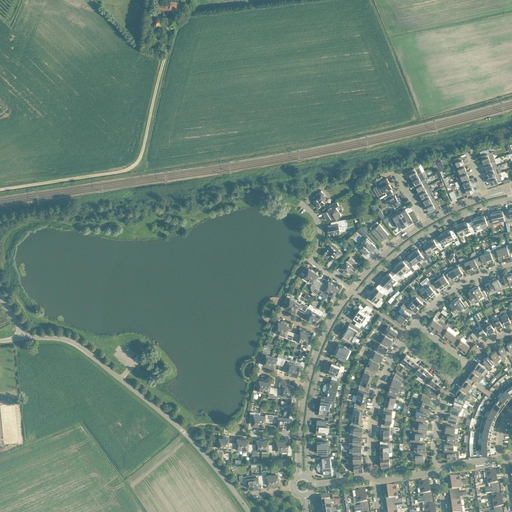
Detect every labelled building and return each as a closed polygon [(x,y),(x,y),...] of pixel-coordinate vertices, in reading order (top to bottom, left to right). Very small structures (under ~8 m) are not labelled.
[(178,13),(179,3),(171,1),(170,4),(158,2),(157,9),(156,10),(157,10),(163,11),(163,12),(165,12),(165,11),(169,12),(170,11),(178,13)] [(160,30),(160,22),(160,21),(160,15),(157,15),(157,10),(156,10),(157,9),(153,9),(152,14),(153,14),(152,21),(151,21),(151,29),(155,30),(156,30),(160,30)] [(492,152),(489,152),(481,155),(483,163),(494,159),(492,152)] [(463,163),(461,156),(450,160),(453,167),(463,163)] [(497,166),(494,159),(483,163),(486,170),(497,166)] [(466,170),(463,163),(453,167),(455,174),(466,170)] [(411,177),(422,172),(418,165),(416,166),(416,165),(406,168),(408,171),(411,177)] [(499,173),(497,166),(486,170),(488,177),(499,173)] [(468,177),(466,170),(455,174),(458,181),(468,177)] [(415,184),(425,179),(422,172),(411,177),(415,184)] [(502,180),(499,173),(488,177),(491,184),(502,180)] [(384,180),(381,176),(374,180),(378,186),(373,188),(378,196),(392,187),(388,182),(389,181),(387,178),(384,180)] [(471,184),(468,177),(458,181),(460,188),(471,184)] [(418,191),(429,185),(425,179),(415,184),(418,191)] [(459,200),(462,199),(457,184),(452,186),(453,190),(455,190),(459,200)] [(473,191),(471,184),(460,188),(463,195),(473,191)] [(422,197),(432,192),(429,185),(418,191),(422,197)] [(324,202),(325,201),(324,200),(326,199),(324,197),(326,196),(321,190),(315,195),(318,198),(313,202),(318,208),(324,203),(324,202)] [(426,204),(436,199),(432,192),(422,197),(426,204)] [(399,198),(398,198),(397,198),(395,195),(394,196),(392,193),(384,198),(388,205),(390,204),(391,206),(393,207),(394,207),(395,207),(402,203),(399,198)] [(439,205),(436,199),(426,204),(429,211),(439,205)] [(338,205),(336,201),(334,203),(326,207),(322,210),(327,207),(329,210),(323,213),(327,220),(331,218),(331,219),(336,217),(336,218),(341,215),(336,206),(338,205)] [(412,219),(409,214),(405,209),(400,212),(399,210),(397,212),(398,214),(393,217),(391,219),(396,228),(398,226),(399,227),(403,224),(404,224),(407,222),(412,219)] [(504,216),(503,211),(502,210),(501,211),(501,210),(499,210),(496,211),(499,221),(505,220),(506,223),(508,222),(507,215),(504,216)] [(499,221),(496,211),(493,212),(492,213),(490,213),(492,219),(489,220),(491,227),(494,226),(493,223),(499,221)] [(481,216),(478,216),(482,227),(488,224),(489,228),(491,227),(489,220),(486,221),(484,215),(483,216),(483,215),(481,216)] [(482,227),(478,216),(475,218),(474,219),(473,219),(475,225),(472,226),(474,233),(477,232),(476,229),(482,227)] [(328,228),(329,236),(329,234),(333,233),(334,235),(337,234),(341,233),(339,227),(347,225),(346,219),(341,220),(332,222),(333,225),(328,226),(328,228)] [(377,222),(370,228),(372,230),(371,230),(381,241),(388,234),(385,231),(379,224),(377,222)] [(469,227),(467,223),(467,222),(466,222),(465,222),(464,222),(461,223),(465,233),(471,231),(472,234),(474,233),(472,226),(469,227)] [(465,233),(461,223),(458,225),(457,226),(456,227),(458,232),(455,233),(460,243),(463,242),(461,238),(462,238),(463,235),(462,234),(465,233)] [(453,235),(450,230),(449,230),(448,230),(447,230),(444,232),(449,241),(452,239),(453,240),(454,241),(455,242),(456,244),(458,245),(460,243),(455,233),(453,235)] [(449,241),(444,232),(441,233),(440,234),(440,235),(439,235),(442,241),(439,242),(443,248),(445,247),(443,244),(449,241)] [(376,246),(370,241),(371,240),(368,237),(367,238),(366,238),(361,243),(364,245),(360,249),(365,254),(369,251),(370,252),(372,250),(376,246)] [(437,244),(434,239),(432,239),(431,240),(428,241),(433,250),(436,248),(438,251),(443,248),(439,242),(437,244)] [(433,250),(428,241),(425,243),(424,244),(424,245),(423,245),(426,250),(424,252),(428,258),(433,255),(431,252),(433,250)] [(326,250),(323,254),(327,257),(326,258),(330,261),(334,255),(338,258),(342,252),(338,249),(337,250),(335,249),(337,247),(332,243),(330,245),(329,245),(325,250),(326,250)] [(508,251),(511,251),(510,244),(506,245),(507,246),(501,248),(504,256),(509,255),(508,251)] [(504,256),(501,248),(500,245),(495,246),(495,245),(492,246),(493,249),(495,255),(498,254),(499,258),(504,256)] [(492,256),(495,255),(493,249),(489,250),(489,248),(484,250),(485,253),(488,262),(493,260),(492,256)] [(415,250),(412,252),(419,260),(421,263),(425,260),(428,258),(424,252),(421,254),(420,251),(418,249),(417,250),(417,249),(415,250)] [(476,263),(479,261),(476,255),(475,251),(472,253),(470,256),(468,258),(473,268),(478,266),(476,263)] [(488,262),(485,253),(482,254),(481,251),(478,253),(478,254),(476,255),(479,261),(482,260),(483,263),(488,262)] [(419,260),(412,252),(410,254),(409,255),(409,256),(408,256),(411,261),(409,263),(415,270),(419,267),(416,263),(419,260)] [(344,260),(338,268),(341,270),(343,268),(344,269),(341,273),(335,268),(345,276),(346,276),(347,277),(348,277),(349,277),(350,276),(351,276),(352,275),(358,267),(354,271),(350,268),(352,267),(354,268),(357,263),(350,257),(347,261),(346,260),(346,261),(344,260)] [(473,268),(468,258),(465,259),(461,258),(459,259),(461,263),(464,269),(466,267),(468,271),(473,268)] [(415,270),(409,263),(407,265),(403,260),(402,261),(400,262),(398,263),(398,264),(405,272),(406,273),(411,269),(412,270),(413,271),(415,270)] [(461,270),(464,269),(461,263),(457,264),(456,264),(456,265),(455,266),(456,267),(454,268),(458,276),(463,273),(461,270)] [(405,272),(398,264),(396,266),(395,267),(395,268),(394,268),(398,273),(396,275),(400,280),(405,276),(402,274),(405,272)] [(458,276),(454,268),(452,266),(448,269),(446,267),(443,269),(445,272),(449,277),(452,276),(453,279),(458,276)] [(302,271),(299,276),(302,278),(307,281),(308,280),(314,271),(311,269),(311,270),(309,268),(306,273),(302,271)] [(314,271),(308,280),(313,283),(312,285),(315,287),(319,289),(322,284),(319,282),(315,279),(318,275),(316,273),(317,272),(314,271)] [(444,285),(449,282),(447,279),(449,277),(445,272),(442,274),(443,275),(442,276),(440,273),(437,275),(444,285)] [(400,280),(396,275),(393,277),(389,273),(388,274),(387,275),(384,277),(392,284),(396,280),(398,282),(400,280)] [(510,284),(507,274),(504,275),(504,276),(503,276),(504,280),(501,281),(504,287),(506,286),(506,285),(510,284)] [(440,288),(444,285),(437,275),(433,278),(432,277),(429,280),(435,287),(438,285),(440,288)] [(392,284),(384,277),(382,279),(381,281),(382,281),(381,282),(385,286),(383,288),(388,293),(390,291),(388,289),(392,284)] [(499,282),(498,280),(497,278),(496,279),(496,277),(492,279),(496,288),(497,290),(498,290),(500,290),(501,289),(501,288),(504,287),(501,281),(499,282)] [(488,282),(485,283),(486,287),(485,288),(487,292),(489,291),(490,293),(492,292),(492,290),(496,288),(492,279),(489,280),(489,281),(488,282)] [(433,289),(435,287),(429,280),(426,282),(425,281),(425,283),(422,285),(425,289),(431,295),(435,292),(433,289)] [(419,286),(415,281),(410,285),(414,290),(419,286)] [(322,284),(319,289),(322,292),(326,295),(328,292),(334,284),(331,282),(331,283),(329,282),(326,286),(322,284)] [(334,284),(328,293),(333,296),(330,300),(334,302),(337,297),(335,296),(336,293),(335,293),(338,288),(336,287),(337,286),(334,284)] [(476,286),(473,288),(478,298),(483,295),(484,297),(487,296),(484,290),(481,292),(478,286),(477,287),(476,286)] [(388,293),(383,288),(381,290),(376,287),(375,288),(375,287),(374,288),(372,291),(380,297),(384,293),(386,295),(388,293)] [(427,299),(431,295),(425,289),(421,292),(420,291),(417,287),(414,290),(415,291),(422,298),(425,296),(427,299)] [(478,298),(473,288),(469,290),(470,291),(468,292),(471,297),(468,299),(471,304),(474,303),(479,301),(478,298)] [(380,297),(372,291),(370,293),(369,295),(368,296),(373,300),(371,302),(378,308),(380,305),(379,304),(382,299),(380,297)] [(420,300),(422,298),(415,291),(413,293),(413,296),(411,299),(419,307),(423,303),(420,300)] [(290,311),(295,301),(296,299),(287,295),(284,300),(288,302),(285,307),(288,308),(287,309),(290,311)] [(457,298),(454,300),(460,309),(463,307),(464,309),(469,306),(465,301),(463,302),(459,298),(458,299),(457,298)] [(415,311),(419,307),(411,299),(408,301),(405,301),(403,303),(405,306),(411,310),(412,308),(415,311)] [(460,309),(454,300),(451,302),(451,303),(450,304),(453,309),(451,311),(454,316),(457,314),(456,312),(460,309)] [(298,308),(305,312),(308,306),(301,302),(300,304),(295,301),(290,311),(293,312),(293,311),(295,313),(298,308)] [(311,322),(318,310),(313,307),(312,308),(308,306),(305,312),(309,314),(306,318),(309,320),(308,321),(311,322)] [(356,313),(355,313),(366,320),(369,314),(372,309),(368,306),(364,311),(360,308),(356,313)] [(409,312),(411,310),(405,306),(403,308),(402,307),(399,311),(401,313),(408,319),(411,315),(409,312)] [(511,322),(509,318),(506,311),(506,309),(501,311),(501,313),(497,315),(498,317),(501,322),(503,321),(504,320),(505,321),(504,322),(505,324),(511,322)] [(322,323),(327,313),(323,311),(322,312),(318,310),(311,322),(314,324),(314,323),(317,324),(318,321),(322,323)] [(366,320),(355,313),(356,313),(353,318),(357,321),(355,324),(360,328),(362,324),(366,320)] [(404,323),(408,319),(401,313),(399,316),(398,315),(394,319),(400,324),(401,321),(404,323)] [(432,328),(437,322),(439,319),(435,316),(428,325),(432,328)] [(502,325),(501,322),(498,317),(495,318),(493,318),(493,317),(489,319),(488,319),(493,326),(495,325),(495,324),(496,325),(496,326),(497,328),(502,325)] [(494,330),(493,326),(488,319),(489,319),(488,318),(484,320),(484,322),(480,325),(481,326),(485,331),(487,330),(487,329),(488,329),(488,330),(489,333),(494,330)] [(439,333),(446,325),(443,323),(444,322),(439,319),(437,322),(432,328),(437,332),(437,331),(439,333)] [(280,333),(284,323),(281,322),(281,323),(278,322),(276,327),(272,325),(269,334),(273,335),(275,331),(280,333)] [(287,324),(284,323),(280,333),(285,335),(284,337),(292,340),(295,334),(287,331),(289,326),(287,325),(287,324)] [(345,330),(357,337),(360,332),(359,332),(361,329),(354,325),(353,327),(349,325),(346,330),(345,330)] [(451,332),(447,329),(448,327),(446,325),(439,333),(442,335),(446,339),(451,332)] [(480,325),(472,330),(473,331),(477,336),(479,335),(479,334),(480,334),(480,335),(482,338),(487,334),(485,331),(481,326),(480,325)] [(385,330),(383,334),(391,339),(391,338),(392,336),(391,336),(392,335),(395,336),(395,337),(398,334),(397,333),(398,332),(390,327),(388,331),(387,330),(385,330)] [(357,337),(345,330),(345,331),(342,336),(347,338),(346,340),(352,344),(354,342),(357,337)] [(302,342),(306,332),(303,331),(303,332),(301,331),(299,336),(295,334),(292,340),(296,342),(297,340),(302,342)] [(309,333),(306,332),(302,342),(307,344),(306,349),(310,350),(312,344),(310,343),(311,341),(309,340),(311,335),(309,334),(309,333)] [(456,335),(451,332),(446,339),(451,342),(453,343),(459,335),(457,333),(456,335)] [(391,339),(383,334),(382,333),(376,341),(380,343),(385,346),(387,342),(390,344),(391,344),(393,341),(392,341),(393,339),(391,338),(391,339)] [(460,349),(465,342),(467,340),(463,337),(462,337),(459,335),(453,343),(456,345),(455,346),(460,349)] [(469,346),(465,342),(460,349),(464,352),(469,346)] [(351,349),(349,348),(339,343),(336,349),(347,353),(349,354),(351,349)] [(387,349),(388,347),(385,346),(380,343),(378,347),(377,347),(376,347),(374,351),(375,351),(380,354),(381,354),(382,350),(385,352),(386,352),(388,349),(387,349)] [(508,353),(505,348),(503,345),(498,348),(500,351),(500,352),(497,353),(500,358),(502,361),(506,358),(504,355),(508,353)] [(346,359),(349,354),(347,353),(336,349),(334,354),(345,359),(346,359)] [(500,358),(497,353),(495,350),(491,353),(492,356),(492,357),(490,358),(493,363),(495,366),(499,363),(497,360),(500,358)] [(383,357),(383,355),(381,354),(380,354),(375,351),(374,354),(372,353),(371,354),(370,355),(371,356),(369,359),(371,360),(376,362),(377,362),(378,359),(381,360),(382,360),(384,357),(383,357)] [(268,367),(272,356),(266,355),(267,353),(263,352),(261,358),(265,359),(263,364),(266,365),(265,366),(268,367)] [(405,364),(411,358),(406,354),(401,361),(405,364)] [(276,362),(284,365),(286,359),(278,356),(277,358),(272,356),(268,367),(271,368),(272,367),(274,368),(276,362)] [(493,363),(490,358),(488,356),(483,359),(485,362),(485,363),(482,365),(485,367),(489,371),(493,368),(491,365),(493,363)] [(416,365),(417,363),(415,361),(411,358),(405,364),(404,366),(411,371),(416,365)] [(291,374),(295,363),(295,361),(290,359),(290,360),(286,359),(284,365),(288,366),(286,371),(289,372),(288,373),(291,374)] [(342,366),(343,362),(338,360),(336,364),(332,362),(330,368),(329,367),(341,372),(341,371),(342,366)] [(379,365),(380,363),(377,362),(376,362),(371,360),(369,364),(368,364),(367,364),(366,368),(373,371),(373,370),(374,367),(377,368),(378,369),(380,365),(379,365)] [(301,367),(304,368),(305,362),(301,361),(300,365),(295,363),(291,374),(294,375),(295,374),(297,375),(299,369),(300,370),(301,367)] [(485,367),(482,365),(478,362),(475,366),(477,368),(475,370),(484,376),(486,372),(484,371),(484,370),(483,369),(485,367)] [(420,364),(420,365),(417,363),(416,365),(411,371),(414,373),(415,371),(419,374),(419,375),(424,368),(420,364)] [(338,377),(341,372),(329,367),(329,368),(330,368),(328,373),(332,375),(331,379),(337,380),(338,377)] [(376,372),(373,370),(373,371),(366,368),(365,368),(362,377),(371,380),(373,374),(375,375),(376,372)] [(425,381),(430,375),(431,373),(428,371),(429,371),(424,368),(419,375),(419,374),(416,378),(423,383),(425,381)] [(469,375),(466,379),(469,381),(472,378),(475,380),(479,383),(484,376),(475,370),(474,372),(472,371),(472,370),(468,375),(469,375)] [(399,387),(402,379),(400,377),(395,373),(393,378),(391,383),(399,387)] [(434,375),(433,375),(431,373),(430,375),(425,381),(427,383),(429,382),(433,385),(438,378),(434,375)] [(369,386),(371,380),(362,377),(359,386),(370,389),(370,386),(369,386)] [(439,386),(442,381),(438,378),(433,385),(432,387),(436,390),(437,389),(439,386)] [(465,379),(462,384),(464,385),(462,387),(469,392),(471,394),(476,387),(472,384),(475,380),(472,378),(469,381),(466,379),(465,379)] [(337,390),(339,381),(331,379),(330,383),(328,383),(326,383),(324,385),(323,387),(337,390)] [(263,391),(265,380),(262,380),(262,381),(259,380),(258,385),(254,385),(253,391),(257,392),(258,390),(263,391)] [(268,381),(265,380),(263,391),(269,392),(268,394),(277,395),(278,389),(270,388),(271,382),(268,382),(268,381)] [(400,395),(402,388),(399,387),(391,383),(390,386),(388,391),(388,392),(397,394),(400,395)] [(278,389),(277,395),(279,396),(281,396),(281,397),(286,398),(287,395),(289,385),(286,384),(285,385),(283,384),(282,390),(278,389)] [(292,385),(289,385),(287,395),(292,396),(290,406),(295,407),(297,395),(294,395),(295,392),(293,392),(294,387),(292,386),(292,385)] [(369,392),(370,389),(359,386),(357,395),(366,398),(367,392),(369,392)] [(335,399),(337,390),(323,387),(323,389),(324,391),(325,393),(327,394),(326,397),(335,399)] [(459,388),(455,392),(460,395),(465,399),(466,399),(467,400),(471,394),(469,392),(462,387),(461,389),(459,388)] [(505,391),(503,393),(509,398),(510,397),(511,396),(511,395),(511,394),(507,389),(506,390),(505,391)] [(501,391),(497,396),(499,398),(498,399),(498,400),(504,405),(504,404),(505,403),(506,403),(509,398),(503,393),(501,391)] [(395,402),(397,394),(388,392),(388,394),(387,394),(386,400),(395,402)] [(417,406),(420,407),(422,408),(431,410),(433,403),(430,403),(431,398),(422,394),(420,402),(418,402),(417,406)] [(364,403),(366,398),(357,395),(354,405),(365,407),(366,404),(364,403)] [(455,398),(452,403),(455,404),(461,407),(462,407),(464,403),(466,399),(465,399),(460,395),(458,398),(457,399),(455,398)] [(333,409),(334,404),(334,401),(326,399),(325,401),(321,401),(320,407),(319,407),(330,408),(333,409)] [(392,410),(395,402),(386,400),(384,405),(385,405),(384,408),(392,410)] [(493,400),(489,405),(492,407),(499,411),(499,412),(503,407),(502,407),(503,406),(504,405),(498,400),(496,402),(493,400)] [(451,407),(449,412),(452,413),(458,415),(459,415),(461,416),(464,409),(462,408),(462,407),(461,407),(455,404),(455,407),(454,407),(451,407)] [(365,410),(365,407),(354,405),(353,414),(362,416),(363,409),(365,410)] [(329,414),(330,408),(319,407),(320,407),(319,413),(323,414),(323,416),(330,417),(330,415),(329,414)] [(383,411),(382,417),(391,418),(392,411),(392,410),(384,408),(383,411)] [(429,416),(431,410),(422,408),(422,411),(419,411),(417,418),(424,419),(426,420),(427,416),(429,416)] [(487,410),(485,416),(495,420),(495,419),(496,418),(496,417),(497,415),(490,412),(487,410)] [(250,412),(249,421),(253,421),(253,425),(256,425),(255,426),(259,426),(260,415),(260,412),(250,411),(250,412)] [(459,415),(458,415),(452,413),(452,416),(451,416),(448,416),(447,421),(451,422),(456,424),(456,421),(458,419),(459,415)] [(265,420),(273,421),(274,415),(265,414),(265,416),(260,415),(259,426),(262,427),(262,426),(264,426),(265,420)] [(293,420),(294,414),(290,414),(289,418),(283,418),(282,429),(286,429),(286,428),(288,428),(289,423),(290,423),(291,420),(293,420)] [(361,422),(362,416),(353,414),(352,424),(360,425),(363,425),(363,422),(361,422)] [(273,421),(273,424),(277,424),(277,427),(279,427),(279,428),(282,429),(283,418),(278,417),(278,415),(274,415),(273,421)] [(484,418),(483,421),(493,424),(494,423),(494,422),(494,421),(495,420),(485,416),(484,418)] [(393,427),(394,419),(382,417),(381,422),(382,422),(381,425),(393,427)] [(423,423),(424,419),(417,418),(416,417),(415,425),(419,425),(418,429),(427,430),(428,423),(423,423)] [(482,421),(481,426),(492,429),(492,428),(493,427),(493,425),(493,424),(483,421),(482,421)] [(458,428),(459,424),(456,424),(451,422),(451,426),(446,425),(445,431),(455,433),(455,428),(458,428)] [(359,428),(360,425),(352,424),(350,423),(350,428),(353,429),(353,433),(358,434),(362,434),(362,429),(359,428)] [(393,435),(393,427),(381,425),(381,428),(380,434),(389,434),(393,435)] [(426,437),(427,430),(418,429),(418,433),(415,433),(415,440),(421,440),(423,441),(424,437),(426,437)] [(459,437),(459,433),(455,433),(445,431),(445,435),(444,438),(447,438),(447,441),(449,441),(455,442),(456,439),(459,437)] [(358,438),(358,434),(353,433),(349,433),(349,438),(353,438),(353,443),(358,443),(362,443),(362,438),(358,438)] [(389,443),(389,434),(380,434),(380,439),(380,442),(389,443)] [(226,437),(223,437),(223,439),(219,439),(218,448),(222,448),(225,448),(225,452),(232,453),(232,450),(232,444),(228,444),(229,438),(226,438),(226,437)] [(329,441),(328,441),(326,441),(326,437),(320,437),(320,440),(319,440),(319,441),(316,441),(316,447),(330,447),(329,441)] [(232,444),(232,450),(239,451),(239,453),(242,453),(242,449),(243,438),(240,438),(240,439),(237,439),(237,444),(232,444)] [(243,438),(242,449),(248,449),(247,451),(252,452),(252,445),(248,445),(248,439),(246,439),(246,438),(243,438)] [(252,445),(252,452),(256,452),(257,450),(262,450),(262,439),(259,439),(259,440),(257,440),(257,445),(252,445)] [(262,439),(262,450),(268,450),(268,452),(272,452),(272,446),(268,446),(268,440),(266,440),(266,439),(262,439)] [(272,446),(272,452),(276,452),(276,450),(282,450),(282,440),(279,439),(279,440),(276,440),(276,446),(272,446)] [(285,440),(282,440),(282,450),(288,451),(287,455),(288,455),(288,461),(292,461),(292,455),(292,449),(289,449),(289,446),(288,446),(288,441),(285,441),(285,440)] [(421,444),(421,440),(415,440),(413,440),(413,447),(417,447),(417,451),(426,451),(426,444),(421,444)] [(457,442),(455,442),(449,441),(449,444),(444,444),(444,451),(454,450),(454,446),(457,446),(457,442)] [(380,446),(380,451),(389,451),(389,447),(392,447),(392,443),(389,443),(380,442),(380,446)] [(358,447),(358,443),(353,443),(349,443),(349,448),(353,448),(353,452),(358,452),(362,452),(362,447),(358,447)] [(329,453),(330,447),(316,447),(316,453),(319,453),(321,453),(321,457),(327,456),(326,453),(328,453),(329,453)] [(458,450),(454,450),(444,451),(444,454),(445,457),(447,457),(447,460),(456,459),(456,456),(459,456),(459,453),(458,450)] [(389,459),(389,451),(380,451),(380,457),(380,460),(389,459)] [(426,458),(426,451),(417,451),(415,451),(416,462),(424,462),(424,458),(426,458)] [(358,456),(358,452),(353,452),(349,452),(350,458),(353,457),(353,462),(359,462),(362,461),(362,456),(358,456)] [(322,457),(322,458),(322,461),(320,462),(318,463),(317,465),(317,467),(331,466),(330,457),(322,457)] [(389,459),(380,460),(381,465),(381,468),(390,467),(389,459)] [(359,465),(359,462),(353,462),(350,462),(351,471),(352,472),(354,471),(355,474),(362,474),(362,471),(363,470),(363,465),(359,465)] [(332,475),(331,466),(317,467),(318,469),(319,471),(321,472),(323,472),(324,476),(332,475)] [(282,471),(278,472),(277,470),(271,470),(272,475),(274,486),(277,485),(277,484),(279,484),(278,478),(283,478),(282,471)] [(266,471),(262,472),(262,474),(263,483),(267,482),(268,485),(270,485),(270,486),(274,486),(272,475),(266,476),(266,471)] [(258,477),(252,478),(254,488),(257,488),(257,487),(260,487),(259,484),(263,483),(262,474),(258,475),(258,477)] [(254,488),(252,478),(252,475),(246,476),(242,477),(243,482),(243,483),(247,483),(248,488),(251,488),(251,489),(254,488)] [(500,483),(497,483),(488,485),(490,484),(491,488),(484,488),(485,491),(501,489),(500,483)] [(323,496),(321,497),(322,502),(333,500),(332,495),(330,495),(329,493),(323,493),(323,496)] [(434,499),(433,493),(430,493),(423,494),(424,497),(417,498),(418,501),(434,499)] [(336,503),(335,500),(333,500),(322,502),(322,505),(320,505),(320,508),(331,506),(330,504),(336,503)] [(369,502),(367,502),(360,503),(360,506),(354,507),(354,510),(370,507),(369,502)] [(403,506),(403,503),(387,505),(388,511),(397,510),(397,507),(403,506)]
